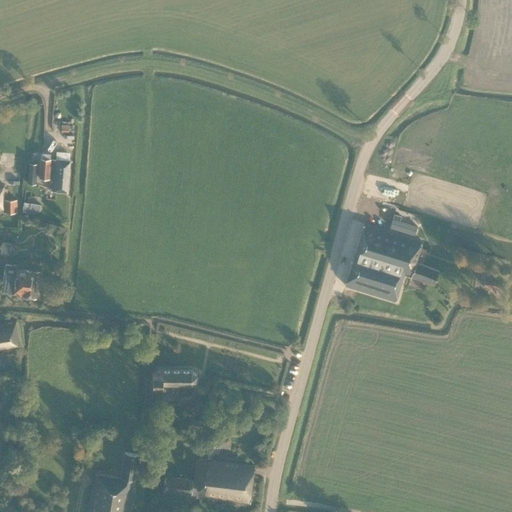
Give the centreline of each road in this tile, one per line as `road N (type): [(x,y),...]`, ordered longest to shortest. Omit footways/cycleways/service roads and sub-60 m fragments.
road 1 (secondary): [(269,511),(360,164),(381,126),(445,51),(460,0)]
road 2 (track): [(369,144),(274,97),(174,66),(127,65),(45,81)]
